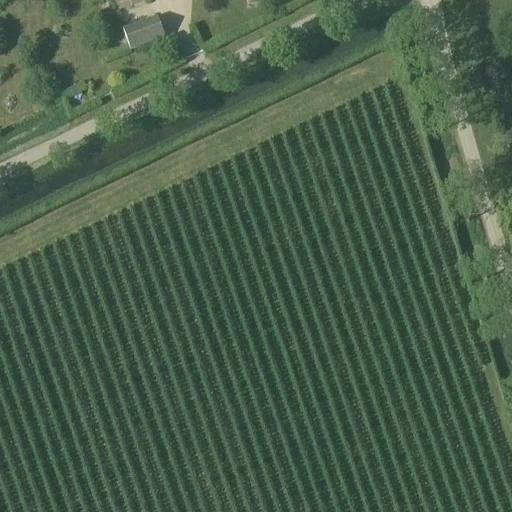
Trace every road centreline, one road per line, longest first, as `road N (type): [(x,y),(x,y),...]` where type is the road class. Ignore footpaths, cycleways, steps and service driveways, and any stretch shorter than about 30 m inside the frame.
road 1 (unclassified): [(363,0),(0,175)]
road 2 (unclassified): [(511,286),(432,0)]
